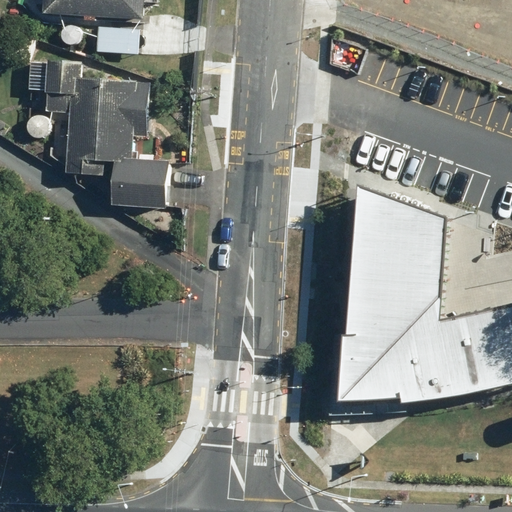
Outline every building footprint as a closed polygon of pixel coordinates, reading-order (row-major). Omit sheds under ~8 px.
[(52,0),(52,15),(151,21),(152,0),(52,0)] [(511,10),(499,10),(496,55),(511,56),(511,10)] [(102,54),(144,55),(145,31),(103,29),(102,54)] [(54,92),(53,112),(78,114),(75,175),(110,178),(111,164),(124,165),(121,208),(174,212),(177,164),(139,162),(141,138),(154,138),(157,85),(89,81),(90,64),(55,62),(55,65),(36,64),(34,91),(54,92)] [(373,155),(366,173),(457,207),(464,189),(373,155)] [(488,388),(511,380),(511,302),(449,316),(456,214),(368,181),(359,329),(354,328),(351,395),(414,392),(414,399),(488,388)]
